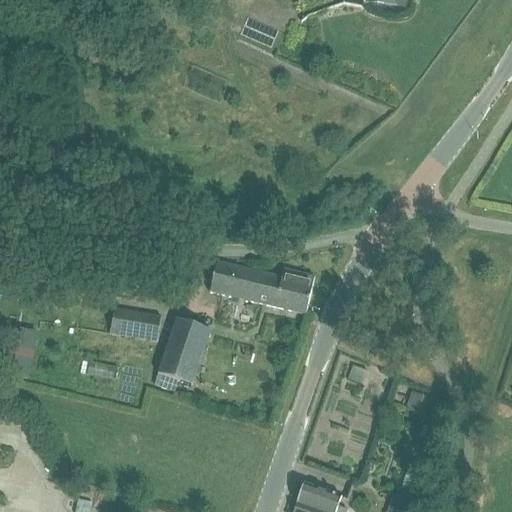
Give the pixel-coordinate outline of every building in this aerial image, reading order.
[(406,0),(365,0),(365,3),(405,9),(406,0)] [(282,280),(217,264),(210,295),(306,317),(315,279),(283,272),(282,280)] [(114,311),(109,337),(157,345),(161,319),(114,311)] [(101,313),(99,335),(108,336),(111,314),(101,313)] [(154,387),(173,393),(177,383),(192,388),(211,333),(176,322),(154,387)] [(9,372),(31,374),(34,331),(12,330),(9,372)] [(118,369),(90,364),(88,378),(116,383),(118,369)] [(350,366),(345,379),(361,385),(366,372),(350,366)] [(411,393),(405,411),(425,417),(431,399),(411,393)] [(413,491),(419,474),(407,470),(401,487),(413,491)] [(346,511),(347,511),(338,508),(341,499),(303,486),(294,511),(346,511)] [(408,511),(411,502),(410,502),(392,497),(386,511),(408,511)] [(78,500),(75,511),(90,511),(92,503),(78,500)]
